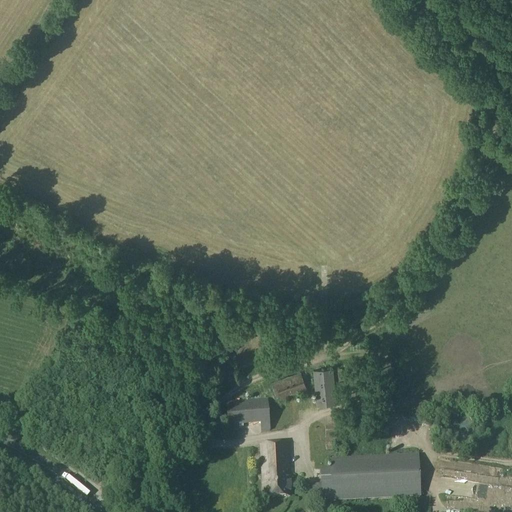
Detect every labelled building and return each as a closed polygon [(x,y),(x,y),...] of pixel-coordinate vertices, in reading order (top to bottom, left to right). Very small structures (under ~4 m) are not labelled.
[(243,366),(273,355),(262,324),(232,335),(243,366)] [(316,406),(336,404),(333,368),(314,370),(316,406)] [(275,401),(306,390),(299,373),(269,384),(275,401)] [(269,428),(266,399),(225,404),(228,434),(237,433),(237,426),(258,424),(259,429),(269,428)] [(433,415),(435,405),(397,399),(395,410),(433,415)] [(345,428),(325,428),(325,450),(332,450),(332,444),(345,444),(345,428)] [(263,498),(289,496),(287,444),(260,445),(263,498)] [(315,502),(421,500),(420,456),(331,458),(331,472),(319,472),(320,485),(314,485),(315,502)] [(464,465),(478,467),(479,459),(464,458),(464,465)] [(493,501),(503,499),(501,485),(490,486),(493,501)]
